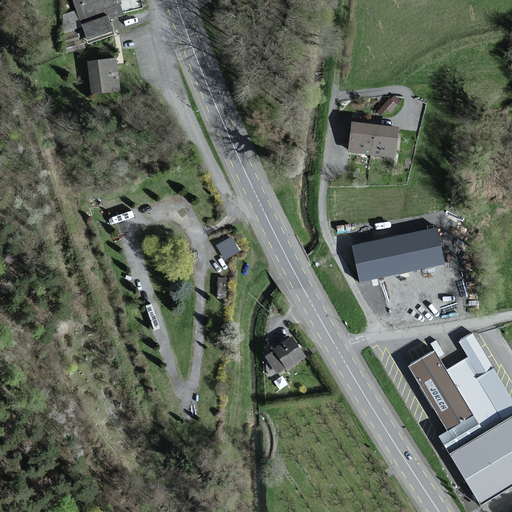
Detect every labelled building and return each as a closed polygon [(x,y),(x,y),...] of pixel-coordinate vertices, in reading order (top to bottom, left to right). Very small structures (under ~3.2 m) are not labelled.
[(73,0),(86,37),(127,24),(119,0),(73,0)] [(118,56),(86,59),(89,92),(121,89),(118,56)] [(401,127),(353,121),(349,152),(397,159),(401,127)] [(361,278),(443,262),(436,230),(354,247),(361,278)] [(224,258),(240,249),(232,233),(216,242),(224,258)] [(226,292),(227,275),(218,274),(217,291),(226,292)] [(511,486),(511,388),(476,328),(456,340),(466,356),(448,366),(438,349),(412,365),(451,432),(444,436),(484,504),(511,486)] [(295,335),(266,354),(280,375),(309,355),(295,335)]
